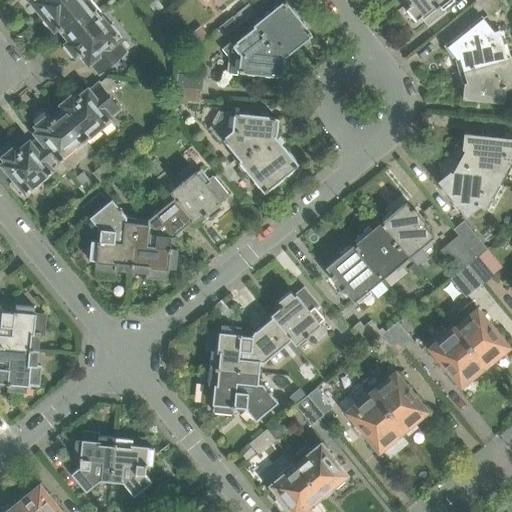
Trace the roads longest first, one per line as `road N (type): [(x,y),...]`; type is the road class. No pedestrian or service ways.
road 1 (residential): [(124,361),(362,162)]
road 2 (residential): [(124,361),(0,211)]
road 3 (residential): [(245,511),(124,361)]
road 4 (residential): [(0,461),(124,361)]
road 5 (residential): [(373,48),(327,85),(322,103),(362,162)]
road 6 (residential): [(362,162),(397,127),(404,104),(398,79),(373,48)]
